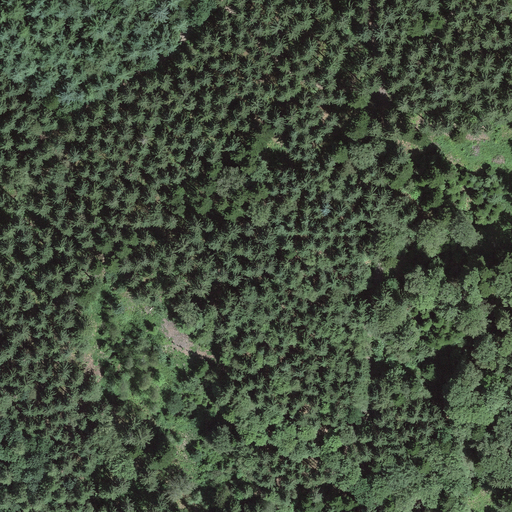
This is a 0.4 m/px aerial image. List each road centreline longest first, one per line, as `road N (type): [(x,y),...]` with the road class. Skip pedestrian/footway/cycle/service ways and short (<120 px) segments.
road 1 (track): [(424,511),(368,372),(392,209),(375,0)]
road 2 (track): [(0,172),(89,95),(182,43),(194,0)]
road 3 (track): [(383,95),(400,85),(456,0)]
